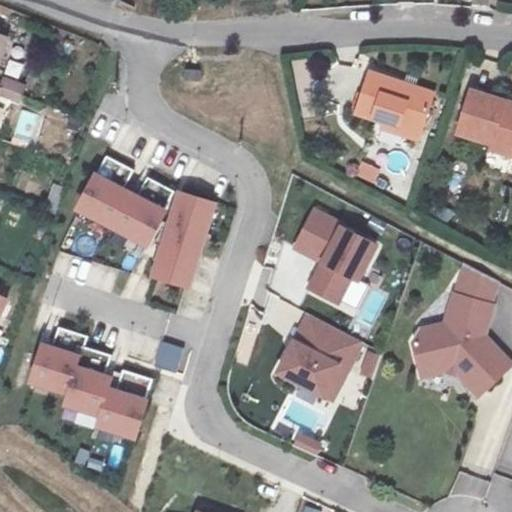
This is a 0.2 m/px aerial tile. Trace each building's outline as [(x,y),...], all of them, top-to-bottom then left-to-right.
[(419,76),(358,54),(342,96),(405,120),(419,76)] [(188,68),(188,78),(203,79),(203,69),(188,68)] [(491,84),(458,72),(445,115),(476,126),(474,137),(511,150),(511,101),(488,93),(491,84)] [(37,138),(39,114),(20,111),(17,136),(37,138)] [(363,159),(356,174),(376,183),(382,169),(363,159)] [(173,206),(99,164),(81,206),(151,242),(173,206)] [(224,199),(180,184),(173,206),(153,271),(195,284),(224,199)] [(377,246),(314,209),(290,245),(318,264),(305,284),(340,304),(377,246)] [(81,257),(73,280),(107,292),(115,268),(81,257)] [(496,285),(456,277),(444,326),(407,356),(419,381),(466,369),(490,381),(511,363),(511,351),(484,331),(496,285)] [(0,322),(13,295),(0,288),(0,322)] [(355,338),(321,312),(287,369),(333,393),(355,338)] [(140,437),(153,397),(118,384),(117,370),(83,361),(84,350),(45,338),(33,379),(69,392),(68,403),(100,415),(98,424),(140,437)] [(178,370),(184,346),(162,340),(156,364),(178,370)] [(296,444),(320,453),(325,440),(301,431),(296,444)] [(112,444),(109,465),(121,467),(124,446),(112,444)] [(234,511),(192,501),(186,511),(234,511)]
